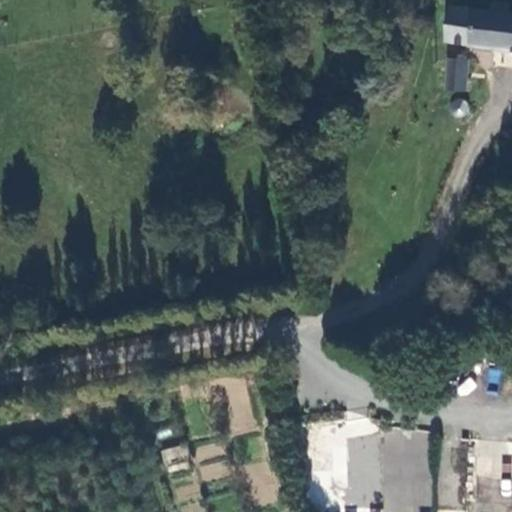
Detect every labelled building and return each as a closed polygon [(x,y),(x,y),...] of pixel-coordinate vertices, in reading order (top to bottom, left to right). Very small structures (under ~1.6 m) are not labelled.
[(511,50),(511,16),(510,16),(511,7),(492,5),(490,14),(452,10),(449,42),(511,50)] [(465,91),(467,65),(449,62),(446,89),(465,91)] [(451,117),(468,115),(467,99),(450,101),(451,117)] [(160,450),(176,505),(178,504),(180,511),(202,511),(190,467),(192,467),(185,443),(160,450)] [(200,458),(202,479),(229,476),(228,456),(200,458)]
